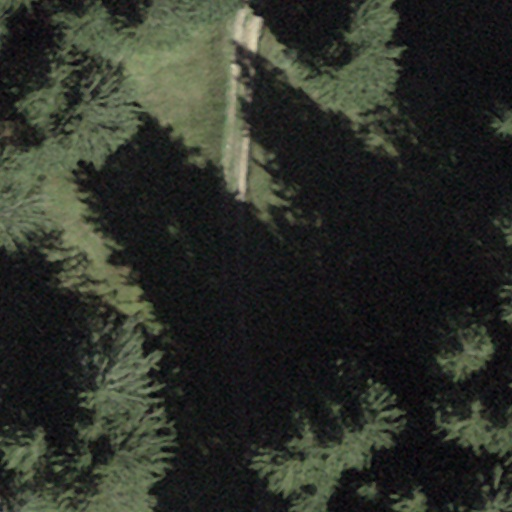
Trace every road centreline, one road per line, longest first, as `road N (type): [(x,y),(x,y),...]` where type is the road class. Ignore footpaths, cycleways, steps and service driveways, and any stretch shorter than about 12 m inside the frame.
road 1 (track): [(253,0),(229,178),(227,309),(270,511)]
road 2 (track): [(511,223),(496,211),(384,0)]
road 3 (track): [(158,511),(40,468),(0,416)]
